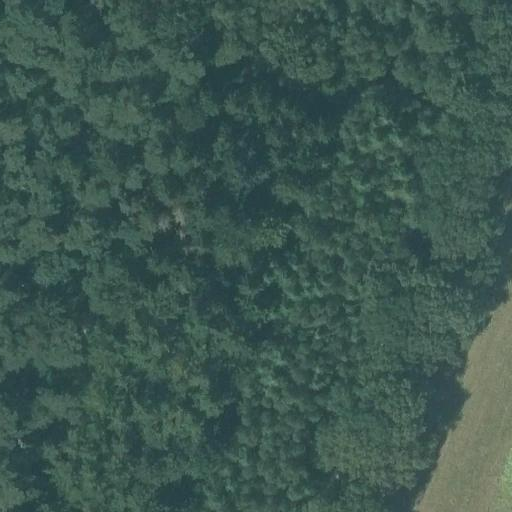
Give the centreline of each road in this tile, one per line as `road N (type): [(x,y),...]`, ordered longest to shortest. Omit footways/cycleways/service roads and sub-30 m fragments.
road 1 (track): [(489,0),(304,511)]
road 2 (unknown): [(179,0),(8,511)]
road 3 (track): [(203,0),(456,89)]
